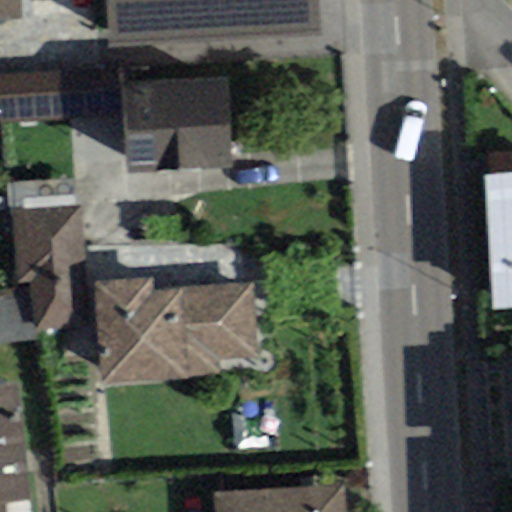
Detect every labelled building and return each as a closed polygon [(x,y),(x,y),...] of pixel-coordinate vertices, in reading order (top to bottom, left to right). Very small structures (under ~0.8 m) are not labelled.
[(20,0),(0,0),(0,18),(22,17),(20,0)] [(104,0),(108,49),(319,35),(316,0),(104,0)] [(0,75),(0,124),(60,121),(57,72),(0,75)] [(225,81),(120,84),(123,173),(228,169),(225,81)] [(492,309),(511,308),(511,174),(485,176),(492,309)] [(87,324),(79,207),(12,211),(17,285),(30,284),(30,301),(32,327),(87,324)] [(252,286),(152,292),(151,281),(94,285),(100,384),(218,377),(217,362),(256,359),(252,286)] [(32,327),(30,301),(0,302),(0,343),(33,341),(32,327)] [(17,387),(0,388),(0,511),(6,511),(6,502),(30,499),(17,387)] [(344,511),(344,489),(214,494),(214,511),(344,511)] [(37,511),(37,501),(15,502),(15,511),(37,511)]
